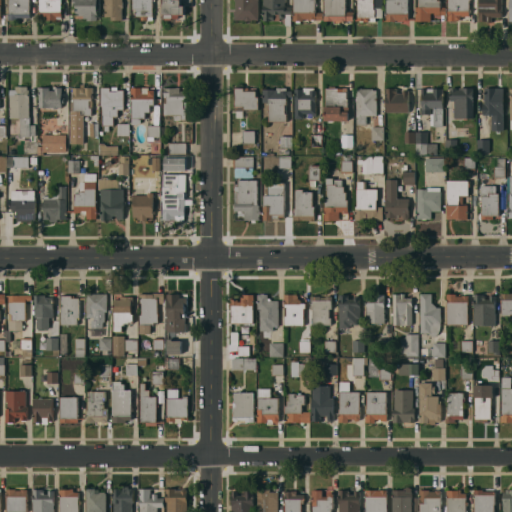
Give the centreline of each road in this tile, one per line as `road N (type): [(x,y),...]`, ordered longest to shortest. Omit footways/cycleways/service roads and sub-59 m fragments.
road 1 (residential): [(511,56),(0,54)]
road 2 (tertiary): [(511,262),(0,263)]
road 3 (tertiary): [(211,0),(210,511)]
road 4 (residential): [(511,458),(0,458)]
